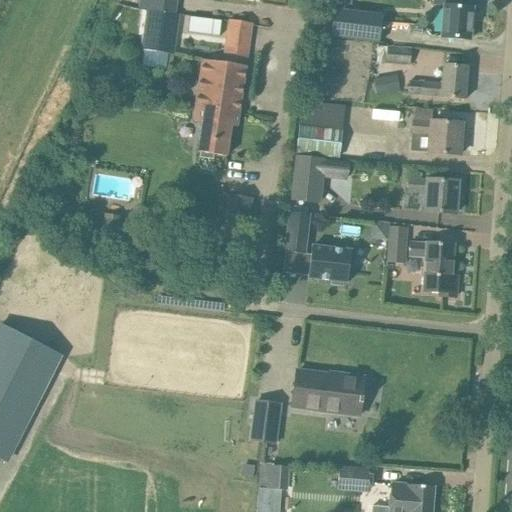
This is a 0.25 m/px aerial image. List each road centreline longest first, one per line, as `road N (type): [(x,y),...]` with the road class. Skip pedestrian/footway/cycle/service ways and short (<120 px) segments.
road 1 (residential): [(490,333),(263,303),(255,274),(292,24)]
road 2 (residential): [(490,333),(511,47)]
road 3 (residential): [(478,511),(490,333)]
